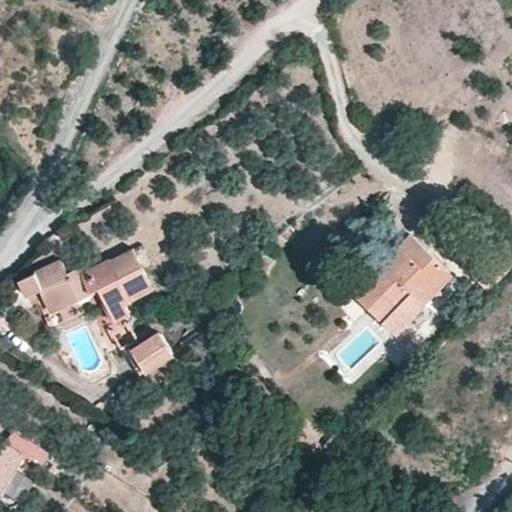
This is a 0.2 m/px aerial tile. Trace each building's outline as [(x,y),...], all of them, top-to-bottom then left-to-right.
[(453,275),(410,233),(399,245),(352,292),(385,323),(387,321),(414,293),(426,304),(453,275)] [(85,270),(82,265),(67,273),(61,260),(19,280),(27,296),(39,290),(52,314),(80,300),(78,298),(91,292),(98,288),(119,331),(140,320),(131,301),(156,291),(133,248),(110,259),(110,257),(85,270)] [(495,269),(478,251),(469,260),(487,278),(495,269)] [(91,292),(78,298),(80,300),(91,293),(91,292)] [(426,304),(414,293),(387,321),(395,330),(399,330),(403,329),(426,304)] [(174,356),(160,335),(134,352),(147,373),(174,356)] [(353,427),(345,421),(335,433),(324,445),(334,453),(348,437),(353,427)] [(45,467),(53,452),(13,431),(0,455),(0,486),(8,491),(27,457),(45,467)]
